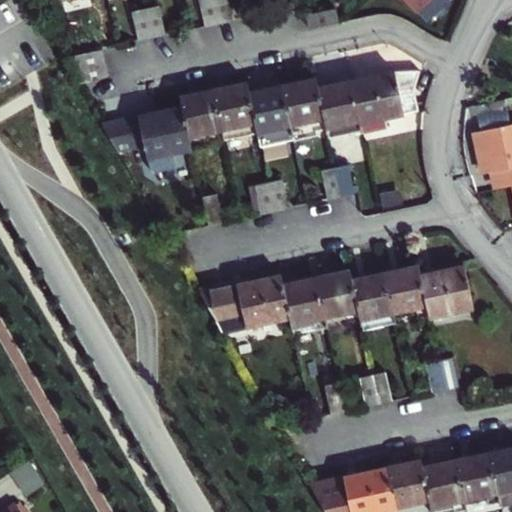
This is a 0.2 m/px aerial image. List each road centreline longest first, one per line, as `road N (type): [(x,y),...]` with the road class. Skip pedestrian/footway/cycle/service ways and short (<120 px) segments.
road 1 (residential): [(0,169),(197,511)]
road 2 (residential): [(93,90),(363,31),(405,36),(459,64)]
road 3 (residential): [(188,264),(462,207)]
road 4 (residential): [(304,459),(511,411)]
road 5 (residential): [(459,64),(442,135),(462,207)]
